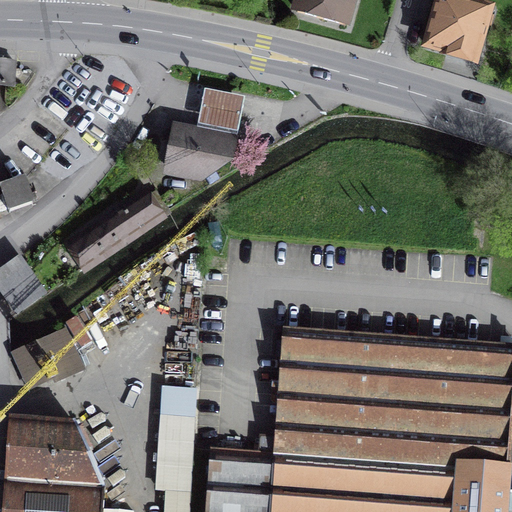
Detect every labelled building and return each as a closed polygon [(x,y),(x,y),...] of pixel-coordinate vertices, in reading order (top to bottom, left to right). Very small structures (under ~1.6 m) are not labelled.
[(297,0),(294,12),(343,26),(350,0),(297,0)] [(498,16),(453,0),(430,0),(411,53),(477,77),(498,16)] [(14,67),(0,66),(0,84),(6,85),(13,74),(14,67)] [(244,98),(204,90),(201,107),(197,125),(237,133),(240,115),(244,98)] [(229,154),(231,142),(177,131),(169,171),(193,175),(193,170),(200,171),(229,154)] [(25,177),(0,186),(0,188),(8,211),(35,201),(25,177)] [(168,213),(152,187),(67,243),(84,269),(168,213)] [(48,290),(26,256),(0,273),(0,294),(13,313),(48,290)] [(260,455),(509,475),(511,434),(511,347),(286,330),(278,439),(262,438),(260,455)] [(28,395),(70,376),(55,343),(13,362),(28,395)] [(158,511),(157,511),(190,511),(196,402),(164,400),(158,511)] [(76,424),(9,419),(2,511),(102,511),(104,488),(76,424)] [(506,511),(509,475),(260,455),(212,452),(207,511),(506,511)]
